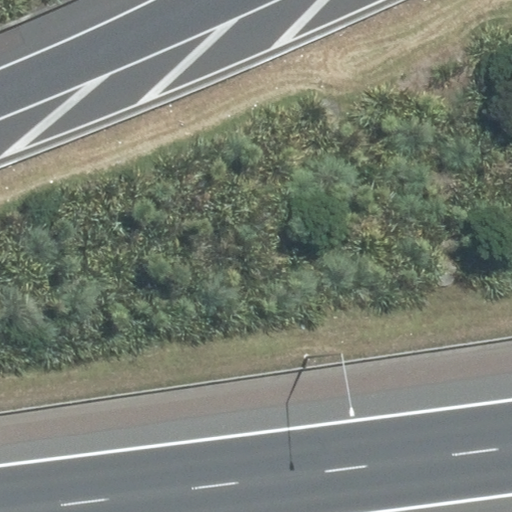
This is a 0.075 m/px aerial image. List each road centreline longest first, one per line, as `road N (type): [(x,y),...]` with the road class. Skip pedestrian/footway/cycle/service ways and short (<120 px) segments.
road 1 (motorway): [(17,511),(511,449)]
road 2 (motorway): [(0,96),(217,0)]
